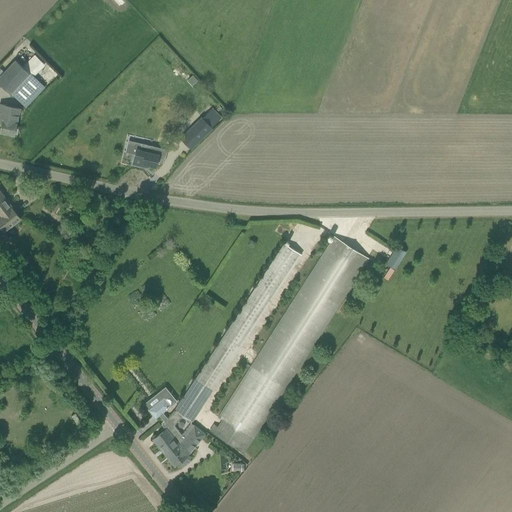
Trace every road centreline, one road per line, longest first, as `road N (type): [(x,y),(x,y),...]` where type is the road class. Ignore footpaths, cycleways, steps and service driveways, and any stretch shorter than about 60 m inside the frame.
road 1 (unclassified): [(511,207),(256,212),(0,164)]
road 2 (tertiary): [(116,425),(0,276)]
road 3 (unclassified): [(0,506),(116,425)]
